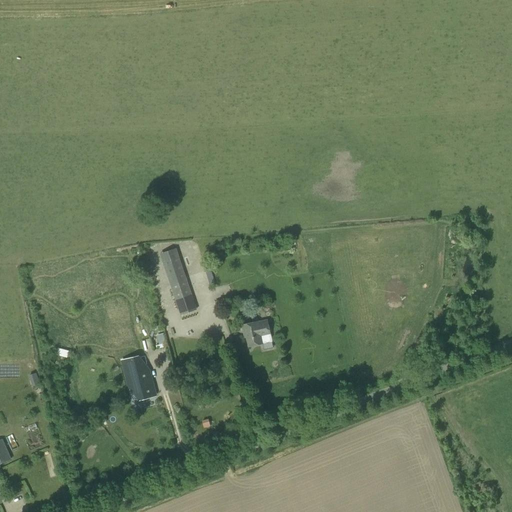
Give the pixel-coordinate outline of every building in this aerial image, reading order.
[(180,315),(196,310),(175,249),(160,254),(180,315)] [(216,308),(233,303),(231,297),(214,301),(216,308)] [(258,322),(242,325),(244,334),(246,334),(249,347),(272,342),(267,321),(258,323),(258,322)] [(167,346),(163,333),(156,335),(159,345),(155,346),(156,349),(167,346)] [(150,337),(143,339),(147,351),(154,349),(150,337)] [(138,355),(120,360),(127,385),(139,400),(156,396),(150,370),(138,355)] [(31,373),(33,384),(41,383),(38,372),(31,373)] [(0,463),(11,459),(3,439),(0,440),(0,463)]
